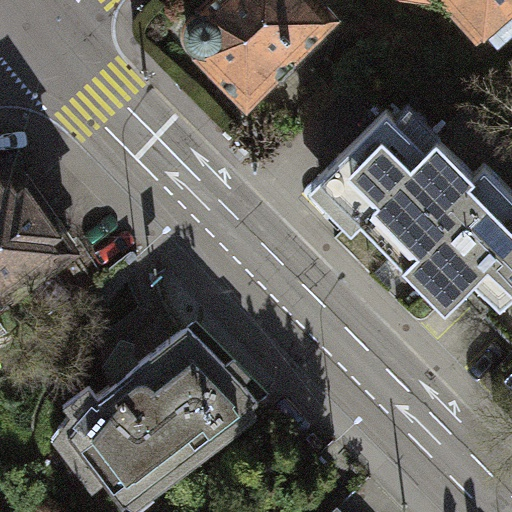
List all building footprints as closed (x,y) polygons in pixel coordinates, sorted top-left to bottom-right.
[(316,0),(211,0),(201,10),(191,15),(186,27),(189,39),(196,44),(244,96),(332,17),(316,0)] [(454,0),(477,25),(505,0),(454,0)] [(427,68),(389,31),(348,73),(385,109),(427,68)] [(422,147),(385,109),(317,176),(444,305),(472,278),(501,307),(511,295),(511,193),(482,163),(472,173),(434,135),(422,147)] [(0,314),(74,261),(19,185),(0,199),(0,314)] [(236,386),(162,314),(110,359),(121,372),(111,381),(118,402),(105,414),(93,400),(73,417),(90,436),(74,450),(122,511),(142,511),(265,417),(236,386)]
